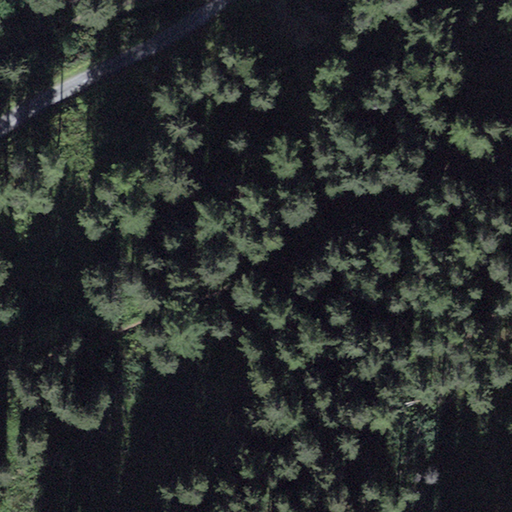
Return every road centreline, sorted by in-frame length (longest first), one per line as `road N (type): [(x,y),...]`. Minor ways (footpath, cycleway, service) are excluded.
road 1 (unclassified): [(0,137),(235,0)]
road 2 (track): [(0,50),(141,0)]
